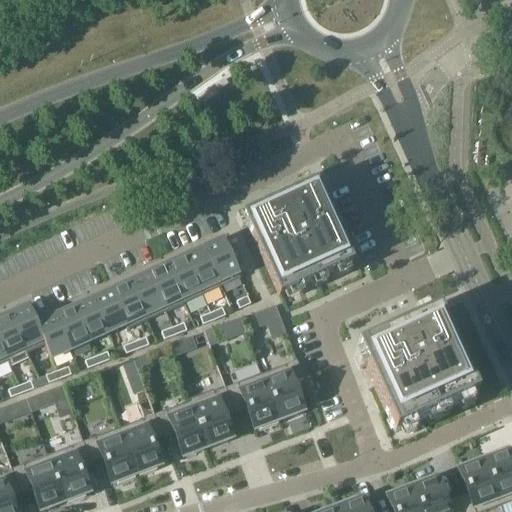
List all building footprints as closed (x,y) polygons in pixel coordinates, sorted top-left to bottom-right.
[(253,211),(242,216),(257,250),(279,297),(353,263),(316,182),(253,211)] [(222,240),(203,249),(221,288),(240,279),(222,240)] [(202,297),(221,288),(203,249),(184,258),(202,297)] [(202,297),(184,258),(166,266),(184,305),(202,297)] [(184,305),(166,266),(147,275),(165,313),(184,305)] [(147,275),(129,283),(147,322),(165,313),(147,275)] [(127,331),(147,322),(129,283),(110,291),(125,326),(127,331)] [(110,291),(92,300),(108,334),(125,326),(110,291)] [(247,298),(236,303),(239,310),(250,305),(247,298)] [(92,300),(73,308),(89,343),(108,334),(92,300)] [(9,315),(26,354),(45,346),(36,325),(28,307),(9,315)] [(73,308),(54,317),(70,351),(89,343),(73,308)] [(260,327),(279,319),(274,308),(255,316),(260,327)] [(221,309),(211,314),(214,322),(225,317),(221,309)] [(438,311),(356,349),(394,434),(477,396),(438,311)] [(211,314),(200,318),(203,326),(214,322),(211,314)] [(0,319),(0,345),(8,363),(10,368),(28,359),(26,354),(9,315),(0,319)] [(51,360),(70,351),(54,317),(36,325),(45,346),(51,360)] [(241,319),(220,327),(225,342),(247,334),(241,319)] [(183,325),(172,329),(175,336),(186,332),(183,325)] [(172,329),(161,333),(164,341),(175,336),(172,329)] [(145,339),(134,343),(137,351),(148,347),(145,339)] [(134,343),(123,348),(126,355),(137,351),(134,343)] [(169,347),(173,358),(182,354),(178,343),(169,347)] [(107,354),(96,358),(99,365),(110,361),(107,354)] [(137,372),(151,367),(147,356),(133,361),(137,372)] [(96,358),(84,362),(87,370),(99,365),(96,358)] [(261,375),(279,422),(303,413),(294,389),(305,384),(296,362),(261,375)] [(138,378),(132,364),(121,368),(126,382),(138,378)] [(68,368),(57,373),(59,380),(71,376),(68,368)] [(57,373),(45,377),(48,384),(59,380),(57,373)] [(279,422),(261,375),(225,389),(234,411),(245,407),(254,431),(279,422)] [(30,383),(19,387),(22,394),(33,390),(30,383)] [(19,387),(8,391),(10,399),(22,394),(19,387)] [(190,402),(207,449),(232,440),(222,416),(234,411),(225,389),(190,402)] [(207,449),(190,402),(154,416),(162,439),(174,434),(183,458),(207,449)] [(151,443),(162,439),(154,416),(119,429),(136,476),(160,467),(151,443)] [(119,429),(83,443),(92,465),(104,461),(113,485),(136,476),(119,429)] [(80,470),(92,465),(83,443),(49,456),(66,503),(89,494),(80,470)] [(483,461),(500,507),(511,502),(511,469),(506,453),(483,461)] [(49,456),(11,470),(20,493),(31,489),(39,511),(41,511),(66,503),(49,456)] [(487,511),(500,507),(483,461),(458,470),(467,494),(456,498),(460,511),(487,511)] [(20,493),(11,470),(0,474),(0,511),(14,511),(8,497),(20,493)] [(435,478),(411,488),(420,511),(460,511),(456,498),(444,503),(435,478)] [(420,511),(411,488),(386,497),(392,511),(420,511)] [(366,511),(361,499),(337,508),(338,511),(366,511)]
